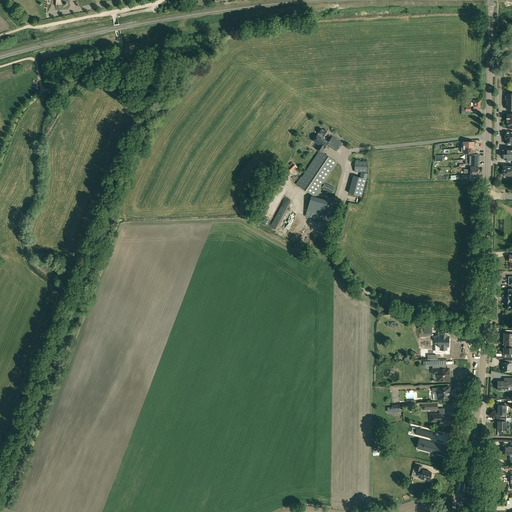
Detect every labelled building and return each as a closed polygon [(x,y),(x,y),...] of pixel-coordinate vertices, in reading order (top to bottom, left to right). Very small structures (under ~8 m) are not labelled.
[(322,129),(317,135),(323,139),(325,136),(324,136),(327,132),(322,129)] [(316,149),(320,151),(322,152),(325,148),(328,144),(329,142),(317,135),(314,140),(319,144),(316,149)] [(343,143),(333,136),(328,144),(338,150),(343,143)] [(301,177),(296,184),(316,197),(321,189),(320,189),(337,162),(320,151),(302,177),(301,177)] [(367,161),(355,161),(355,172),(361,172),(364,172),(367,173),(367,161)] [(292,173),(298,167),(292,162),(287,168),(292,173)] [(479,176),(479,174),(479,166),(471,166),(471,169),(468,169),(468,173),(470,173),(470,176),(479,176)] [(511,166),(504,166),(504,170),(503,170),(503,175),(511,175),(511,166)] [(361,172),(360,177),(354,175),(349,193),(349,195),(353,196),(353,194),(362,196),(368,174),(364,172),(361,172)] [(333,193),(335,188),(325,183),(322,188),(333,193)] [(326,213),(328,203),(311,200),(309,216),(321,218),(322,213),(326,213)] [(279,211),(275,227),(281,229),(286,213),(279,211)] [(424,326),(424,334),(432,335),(432,326),(424,326)] [(449,347),(449,336),(447,336),(447,335),(440,334),(440,336),(439,336),(438,346),(440,346),(440,350),(447,350),(447,347),(449,347)] [(511,365),(511,359),(505,360),(505,364),(502,364),(502,371),(511,371),(511,365)] [(446,369),(446,365),(446,361),(433,361),(433,373),(437,373),(438,381),(442,381),(445,381),(445,380),(450,380),(449,368),(446,369)] [(498,381),(498,390),(508,390),(511,389),(511,377),(504,378),(504,381),(498,381)] [(450,388),(434,388),(432,388),(432,392),(434,392),(434,399),(438,399),(438,400),(442,400),(446,400),(450,399),(450,391),(450,388)] [(497,414),(497,417),(506,417),(506,405),(498,405),(498,414),(497,414)] [(440,422),(440,425),(450,425),(450,417),(445,417),(441,417),(441,414),(439,414),(433,414),(433,422),(438,422),(440,422)] [(506,430),(506,417),(497,417),(497,421),(498,421),(498,430),(506,430)] [(412,427),(411,433),(415,434),(430,438),(431,432),(417,428),(412,427)] [(444,455),(446,446),(430,442),(430,443),(424,442),(423,449),(428,450),(428,451),(444,455)] [(425,480),(425,479),(430,481),(432,472),(422,470),(422,466),(417,465),(416,470),(422,472),(420,479),(425,480)]
